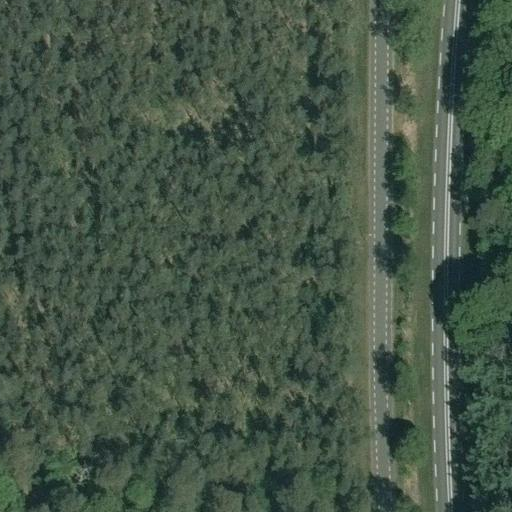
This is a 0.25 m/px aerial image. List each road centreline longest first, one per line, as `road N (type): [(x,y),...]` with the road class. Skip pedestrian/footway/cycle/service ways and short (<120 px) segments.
road 1 (tertiary): [(388,511),(380,0)]
road 2 (primary): [(450,511),(456,0)]
road 3 (unknown): [(0,340),(20,454),(11,490),(16,511)]
